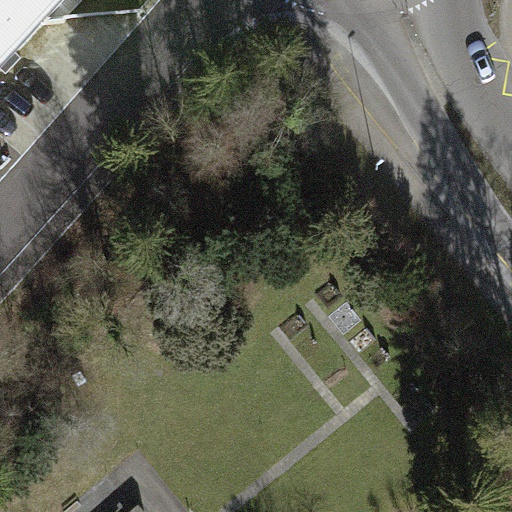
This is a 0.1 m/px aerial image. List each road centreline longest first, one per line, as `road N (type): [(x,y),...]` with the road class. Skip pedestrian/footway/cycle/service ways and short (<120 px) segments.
road 1 (unclassified): [(212,0),(0,237)]
road 2 (secondary): [(350,0),(511,244)]
road 3 (secondary): [(511,132),(474,78),(449,0)]
